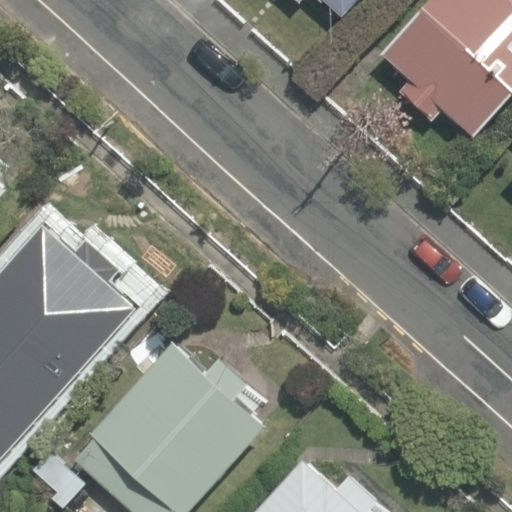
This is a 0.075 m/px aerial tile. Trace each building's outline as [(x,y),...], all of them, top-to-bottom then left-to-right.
[(290,0),(293,3),(295,0),(317,0),(332,13),(343,0),(290,0)] [(404,75),(390,90),(427,126),(441,111),(464,133),(511,82),(511,0),(422,0),(376,48),(404,75)] [(511,148),(503,158),(511,166),(511,148)] [(34,215),(0,252),(0,401),(28,427),(136,308),(34,215)] [(169,511),(249,422),(156,340),(61,447),(134,511),(169,511)] [(360,511),(294,453),(241,511),(360,511)] [(117,511),(53,456),(28,485),(60,511),(117,511)]
